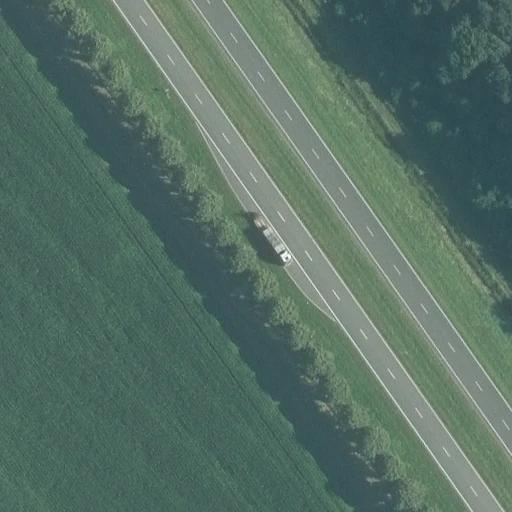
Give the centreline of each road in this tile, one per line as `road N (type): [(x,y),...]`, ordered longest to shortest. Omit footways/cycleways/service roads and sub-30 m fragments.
road 1 (trunk): [(124,0),(485,511)]
road 2 (trunk): [(511,438),(204,0)]
